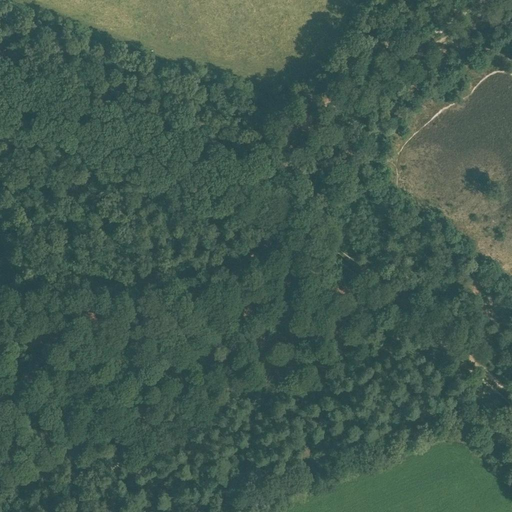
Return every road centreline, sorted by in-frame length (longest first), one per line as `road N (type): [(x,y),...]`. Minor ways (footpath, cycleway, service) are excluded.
road 1 (unknown): [(511,380),(409,288),(262,189),(157,138),(0,81)]
road 2 (track): [(232,194),(166,305),(122,425),(112,511)]
road 3 (track): [(502,384),(184,511)]
road 4 (track): [(502,384),(368,273),(237,188)]
road 5 (track): [(237,188),(154,147),(0,90)]
